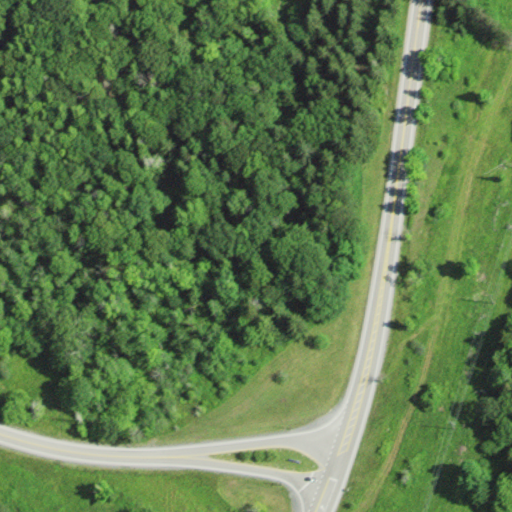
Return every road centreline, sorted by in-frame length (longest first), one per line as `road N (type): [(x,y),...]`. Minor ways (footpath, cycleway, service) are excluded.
road 1 (secondary): [(344,438),(372,335),(419,0)]
road 2 (residential): [(192,454),(107,455),(0,432)]
road 3 (residential): [(344,438),(192,454)]
road 4 (residential): [(192,454),(274,471),(318,502)]
